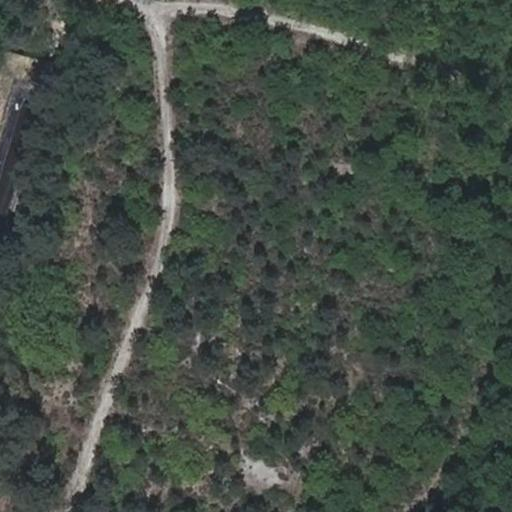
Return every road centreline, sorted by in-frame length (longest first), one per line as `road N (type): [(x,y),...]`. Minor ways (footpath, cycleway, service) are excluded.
road 1 (track): [(77,511),(181,245),(180,56),(132,0)]
road 2 (track): [(511,49),(204,0)]
